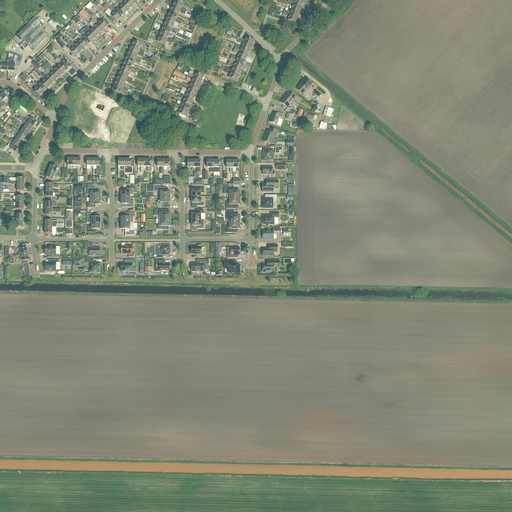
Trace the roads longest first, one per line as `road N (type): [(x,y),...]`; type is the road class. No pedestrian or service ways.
road 1 (residential): [(55,118),(73,83),(157,0)]
road 2 (residential): [(178,152),(210,77),(266,102)]
